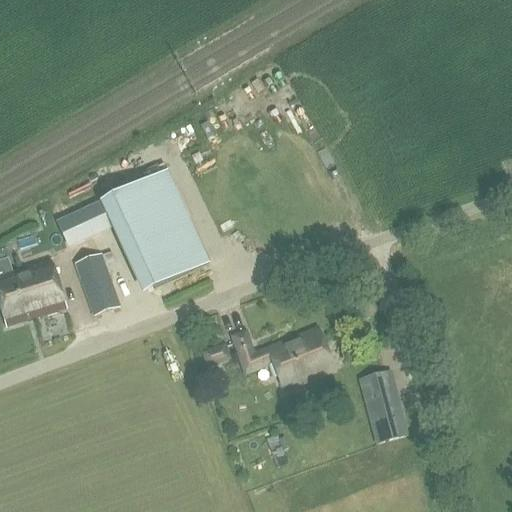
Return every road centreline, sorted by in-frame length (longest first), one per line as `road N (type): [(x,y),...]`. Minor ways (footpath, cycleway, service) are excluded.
road 1 (unclassified): [(0,382),(511,194)]
road 2 (track): [(449,511),(380,238)]
